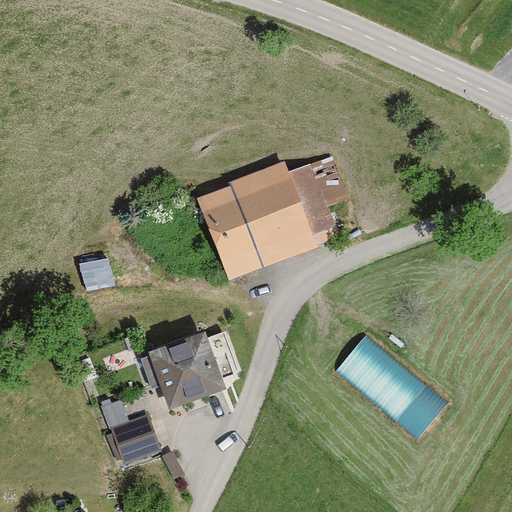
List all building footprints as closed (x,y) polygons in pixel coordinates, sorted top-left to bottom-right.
[(298,170),(207,205),(234,277),(325,242),(298,170)] [(85,271),(90,290),(116,283),(111,264),(85,271)] [(368,327),(336,362),(415,434),(447,399),(368,327)] [(203,337),(143,359),(163,414),(223,392),(203,337)] [(119,459),(160,451),(152,412),(125,417),(120,396),(106,399),(119,459)]
